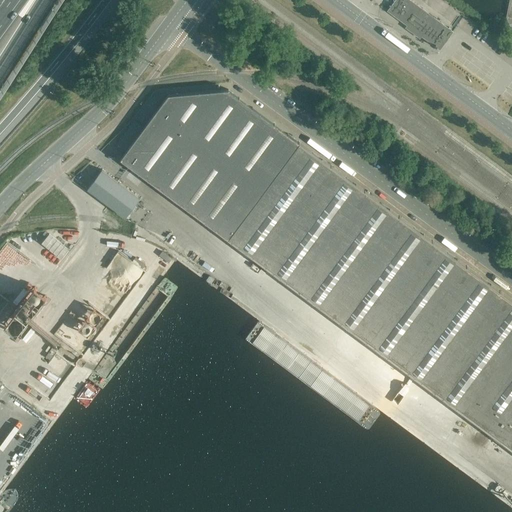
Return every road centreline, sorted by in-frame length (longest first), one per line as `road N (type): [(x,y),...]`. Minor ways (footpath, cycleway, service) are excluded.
road 1 (unclassified): [(511,278),(170,24)]
road 2 (secondary): [(0,206),(118,93),(170,24)]
road 3 (unclassified): [(511,130),(335,0)]
road 4 (motorway): [(0,128),(106,0)]
